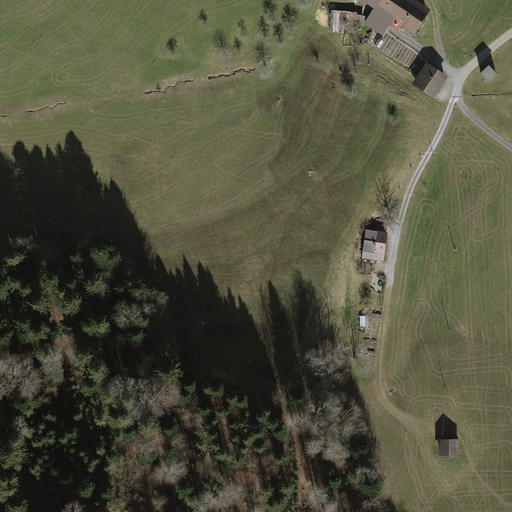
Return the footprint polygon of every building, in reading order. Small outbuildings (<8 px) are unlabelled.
[(430,10),(414,0),(360,0),(374,9),(365,23),(383,35),(390,25),(398,31),(401,26),(414,35),(430,10)] [(357,12),(333,10),(331,31),(344,33),(345,21),(356,22),(357,12)] [(448,77),(427,63),(413,83),(434,98),(448,77)] [(489,66),(481,74),(489,82),(496,74),(489,66)] [(377,218),(375,232),(387,233),(389,220),(377,218)] [(375,232),(365,230),(361,258),(384,262),(388,234),(387,233),(375,232)] [(461,440),(440,440),(440,457),(460,457),(461,440)]
